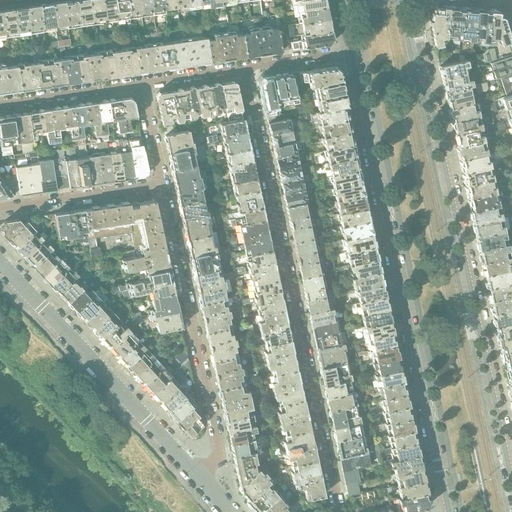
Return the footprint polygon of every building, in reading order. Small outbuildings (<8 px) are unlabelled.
[(80,27),(91,25),(87,0),(79,0),(76,1),(80,27)] [(104,23),(101,0),(87,0),(91,25),(104,23)] [(101,0),(104,23),(116,21),(113,0),(101,0)] [(113,0),(116,21),(129,19),(126,0),(113,0)] [(141,17),(138,0),(126,0),(129,19),(141,17)] [(138,0),(141,17),(153,16),(150,0),(138,0)] [(150,0),(153,16),(164,14),(162,0),(150,0)] [(177,12),(174,0),(162,0),(164,14),(172,13),(174,24),(173,24),(174,30),(180,30),(177,12)] [(188,10),(186,0),(174,0),(177,12),(188,10)] [(186,0),(188,10),(200,9),(198,0),(186,0)] [(212,7),(211,0),(198,0),(200,9),(212,7)] [(325,8),(323,0),(292,0),(294,5),(296,5),(297,12),(299,11),(325,8)] [(67,29),(80,27),(76,1),(63,2),(67,29)] [(55,30),(67,29),(63,2),(51,4),(55,30)] [(55,30),(51,4),(39,6),(42,32),(55,30)] [(42,32),(39,6),(26,8),(30,34),(42,32)] [(460,38),(462,10),(456,9),(454,7),(450,7),(448,9),(445,38),(445,37),(453,37),(453,43),(454,45),(459,45),(460,38)] [(18,36),(30,34),(26,8),(14,10),(18,36)] [(327,19),(325,8),(299,11),(300,18),(296,18),(297,23),(297,24),(327,19)] [(445,38),(448,9),(442,8),(442,9),(438,8),(436,9),(434,11),(433,12),(432,14),(431,15),(431,17),(431,19),(431,21),(430,22),(430,24),(430,26),(434,47),(441,45),(439,39),(445,38)] [(473,41),(475,11),(470,10),(468,8),(464,8),(462,10),(460,38),(467,39),(467,41),(473,41)] [(480,46),(486,46),(489,12),(484,11),(482,9),(477,9),(475,11),(473,41),(473,39),(481,40),(480,46)] [(6,38),(18,36),(14,10),(2,12),(6,38)] [(489,12),(486,46),(487,47),(498,46),(498,45),(509,42),(501,16),(497,15),(498,13),(496,10),(491,10),(489,12)] [(281,51),(279,38),(278,38),(277,30),(277,29),(269,30),(269,28),(269,26),(260,27),(260,23),(261,22),(260,17),(257,18),(262,54),(281,51)] [(255,55),(262,54),(257,18),(253,18),(254,24),(255,24),(255,28),(248,29),(240,30),(241,34),(244,56),(255,55)] [(330,31),(327,19),(297,24),(297,23),(280,25),(276,26),(277,29),(277,30),(279,30),(279,31),(287,30),(288,37),(301,35),(302,36),(330,31)] [(226,59),(244,56),(241,34),(234,35),(233,31),(222,33),(226,59)] [(330,31),(302,36),(302,41),(300,41),(290,42),(292,49),(328,44),(331,39),(330,31)] [(209,62),(226,59),(222,33),(212,34),(212,39),(206,40),(205,37),(209,62)] [(279,38),(281,51),(288,50),(286,36),(279,38)] [(209,62),(205,37),(187,40),(191,64),(209,62)] [(173,67),(191,64),(187,40),(169,42),(173,67)] [(173,67),(169,42),(134,48),(138,72),(145,71),(173,67)] [(126,74),(138,72),(134,48),(134,46),(123,48),(123,50),(117,51),(119,62),(124,62),(126,74)] [(108,77),(126,74),(124,62),(119,62),(117,51),(116,51),(116,48),(104,50),(108,77)] [(96,78),(108,77),(104,50),(93,52),(93,54),(87,55),(89,67),(95,66),(96,78)] [(49,85),(45,59),(34,60),(33,61),(32,51),(29,51),(27,52),(28,58),(27,59),(27,62),(28,61),(30,75),(36,75),(38,87),(49,85)] [(89,67),(87,55),(87,53),(75,55),(79,81),(96,78),(95,66),(89,67)] [(67,83),(79,81),(75,55),(62,57),(63,59),(58,60),(59,71),(65,70),(67,83)] [(493,72),(511,65),(511,56),(491,64),(488,65),(490,72),(492,71),(493,72)] [(49,85),(67,83),(65,70),(59,71),(58,60),(57,60),(57,57),(45,59),(49,85)] [(441,79),(466,74),(465,68),(468,67),(466,60),(457,62),(438,66),(441,79)] [(20,90),(38,87),(36,75),(30,75),(28,61),(27,62),(16,63),(16,66),(20,90)] [(0,80),(2,92),(20,90),(16,66),(3,68),(3,64),(0,64),(0,80)] [(511,74),(511,65),(493,72),(489,73),(481,75),(483,82),(485,82),(485,83),(487,82),(486,82),(495,79),(499,78),(511,74)] [(313,87),(340,82),(338,71),(333,67),(298,73),(300,82),(307,81),(309,88),(313,87)] [(300,82),(298,73),(289,74),(291,87),(294,86),(300,84),(300,82)] [(297,102),(294,86),(291,87),(289,74),(270,77),(276,107),(297,102)] [(441,79),(444,91),(468,86),(472,85),(471,80),(468,81),(466,74),(441,79)] [(511,92),(511,74),(499,78),(504,95),(511,92)] [(276,107),(270,77),(262,78),(259,82),(270,135),(290,131),(288,119),(279,120),(278,114),(279,114),(278,108),(276,109),(276,107)] [(343,94),(340,82),(313,87),(315,99),(343,94)] [(449,109),(475,103),(478,102),(476,94),(477,94),(478,92),(485,91),(487,88),(486,86),(485,83),(485,82),(483,82),(473,85),(474,90),(469,91),(468,86),(444,91),(445,95),(446,96),(447,101),(447,103),(447,104),(447,105),(447,106),(449,108),(449,109)] [(219,84),(224,109),(225,108),(232,106),(233,113),(240,112),(235,86),(230,83),(219,84)] [(224,109),(219,84),(205,86),(210,111),(212,111),(213,115),(219,114),(219,110),(224,109)] [(207,112),(210,111),(205,86),(193,88),(198,113),(200,113),(201,117),(206,116),(207,112)] [(194,114),(198,113),(193,88),(180,90),(187,118),(188,118),(189,120),(194,119),(194,114)] [(187,118),(180,90),(167,92),(173,119),(175,119),(176,123),(182,122),(182,119),(187,118)] [(169,120),(173,119),(167,92),(159,93),(156,98),(162,126),(163,130),(172,128),(170,122),(169,120)] [(346,107),(343,94),(315,99),(318,112),(344,107),(346,107)] [(119,99),(125,139),(126,139),(125,133),(131,132),(128,119),(136,118),(132,101),(127,98),(119,99)] [(123,139),(125,139),(119,99),(107,101),(111,127),(111,122),(116,121),(118,134),(122,133),(123,139)] [(111,127),(107,101),(96,103),(101,136),(102,140),(106,140),(105,136),(107,135),(106,128),(111,127)] [(101,136),(96,103),(84,104),(88,132),(87,126),(92,125),(94,137),(101,136)] [(451,117),(452,121),(480,115),(478,109),(477,109),(475,103),(449,109),(448,111),(449,115),(451,117)] [(83,133),(88,132),(84,104),(72,106),(78,146),(84,145),(90,144),(89,143),(84,144),(83,133)] [(72,147),(73,146),(74,146),(78,146),(72,106),(60,108),(63,129),(69,128),(71,139),(72,147)] [(319,125),(346,120),(348,117),(347,113),(344,111),(344,107),(318,112),(316,113),(317,119),(318,118),(319,125)] [(58,129),(63,129),(60,108),(48,110),(53,143),(54,149),(56,149),(55,146),(58,145),(58,143),(60,143),(60,142),(58,129)] [(53,143),(48,110),(36,111),(39,133),(45,132),(47,145),(49,144),(50,149),(54,149),(53,143)] [(35,133),(39,133),(36,111),(25,113),(29,141),(31,140),(31,138),(35,137),(35,135),(35,133)] [(29,141),(25,113),(11,115),(15,143),(29,141)] [(0,145),(15,143),(11,115),(0,116),(0,132),(1,137),(0,137),(0,145)] [(455,134),(482,128),(481,122),(479,122),(478,116),(480,115),(452,121),(451,124),(452,128),(454,130),(455,134)] [(233,133),(244,131),(243,126),(242,119),(218,124),(222,141),(235,138),(233,133)] [(320,131),(322,138),(349,132),(351,130),(349,125),(347,124),(346,120),(319,125),(317,126),(318,132),(320,131)] [(504,129),(502,121),(495,124),(497,132),(504,129)] [(457,147),(485,140),(484,134),(482,135),(480,129),(482,128),(455,134),(453,136),(454,141),(457,142),(457,147)] [(173,133),(164,135),(167,152),(171,170),(195,165),(192,153),(194,153),(198,152),(197,147),(196,140),(190,142),(187,130),(178,132),(173,133)] [(248,148),(244,131),(233,133),(235,138),(222,141),(225,153),(248,148)] [(273,147),(293,143),(302,141),(301,135),(292,137),(290,131),(270,135),(273,147)] [(324,150),(352,145),(353,143),(352,138),(350,137),(349,132),(322,138),(320,138),(321,145),(323,145),(324,150)] [(129,147),(135,178),(144,176),(147,172),(139,137),(128,138),(129,147)] [(459,155),(460,160),(488,153),(487,147),(485,147),(483,141),(485,141),(485,140),(457,147),(456,149),(457,153),(459,155)] [(107,148),(106,141),(96,143),(97,149),(107,148)] [(296,154),(293,143),(273,147),(275,159),(296,154)] [(84,145),(78,146),(74,146),(73,146),(75,156),(75,157),(79,186),(90,184),(86,157),(84,145)] [(327,164),(354,158),(356,156),(355,151),(353,149),(352,145),(324,150),(325,151),(322,152),(324,158),(326,158),(327,164)] [(65,157),(75,156),(73,146),(72,147),(63,148),(65,157)] [(124,179),(135,178),(129,147),(121,149),(119,152),(120,152),(124,179)] [(251,160),(248,148),(225,153),(228,170),(241,168),(240,162),(251,160)] [(41,192),(68,188),(64,158),(64,157),(63,149),(56,150),(58,158),(38,161),(41,179),(39,180),(41,192)] [(41,179),(38,161),(37,161),(38,163),(29,165),(29,162),(30,162),(30,158),(37,156),(36,152),(25,153),(31,193),(41,192),(39,180),(41,179)] [(124,179),(120,152),(119,152),(109,154),(113,181),(124,179)] [(31,193),(25,153),(24,153),(25,158),(14,160),(15,168),(15,170),(16,174),(16,176),(17,185),(19,195),(31,193)] [(463,173),(495,165),(494,161),(492,162),(492,164),(491,164),(490,160),(488,160),(486,154),(488,153),(460,160),(459,162),(460,166),(462,167),(461,169),(462,172),(463,173)] [(102,183),(113,181),(109,154),(98,156),(102,183)] [(298,166),(296,154),(275,159),(277,171),(298,166)] [(102,183),(98,156),(86,157),(90,184),(102,183)] [(68,188),(79,186),(75,157),(64,158),(68,188)] [(328,170),(330,176),(357,171),(359,168),(358,164),(355,162),(354,158),(327,164),(325,164),(326,170),(328,170)] [(254,178),(251,160),(240,162),(241,168),(228,170),(231,182),(254,178)] [(171,170),(179,205),(202,200),(200,188),(205,187),(203,175),(201,176),(197,177),(195,165),(171,170)] [(465,185),(466,186),(492,179),(498,178),(497,174),(494,174),(495,176),(494,177),(493,173),(490,174),(489,167),(495,165),(463,173),(462,175),(463,179),(465,180),(464,182),(465,185)] [(301,178),(298,166),(277,171),(280,182),(301,178)] [(332,189),(360,183),(361,181),(360,176),(358,175),(357,171),(330,176),(328,177),(329,183),(331,183),(332,189)] [(257,190),(254,178),(231,182),(234,199),(247,196),(246,192),(257,190)] [(303,190),(301,178),(280,182),(283,194),(303,190)] [(511,189),(510,185),(506,186),(506,185),(497,187),(497,190),(496,190),(496,189),(495,185),(493,186),(492,179),(466,186),(464,188),(465,192),(468,193),(467,195),(468,198),(469,199),(494,193),(501,191),(507,190),(511,189)] [(360,183),(332,189),(330,189),(332,196),(334,195),(335,202),(362,196),(364,194),(363,189),(361,188),(360,183)] [(0,197),(11,196),(10,192),(4,184),(0,186),(0,197)] [(261,207),(257,190),(246,192),(247,196),(234,199),(237,212),(261,207)] [(306,202),(303,190),(283,194),(285,206),(306,202)] [(470,207),(470,211),(496,206),(504,204),(508,203),(507,198),(503,199),(503,200),(500,200),(498,200),(498,199),(496,199),(494,193),(469,199),(467,201),(468,205),(470,206),(470,207)] [(338,214),(365,209),(367,206),(366,202),(363,200),(362,196),(335,202),(333,202),(334,208),(337,208),(338,214)] [(129,233),(134,250),(137,250),(162,244),(153,200),(136,204),(137,206),(128,208),(127,203),(82,210),(87,242),(88,251),(100,250),(98,239),(88,241),(88,239),(129,233)] [(186,239),(210,234),(207,223),(213,222),(210,210),(205,211),(202,200),(179,205),(186,239)] [(285,206),(290,228),(297,227),(297,224),(301,223),(300,220),(309,218),(309,216),(310,216),(309,210),(308,210),(306,202),(285,206)] [(499,219),(496,206),(470,211),(469,211),(472,225),(499,219)] [(263,219),(261,207),(237,212),(233,213),(235,219),(229,220),(230,227),(238,225),(237,225),(263,219)] [(339,220),(341,227),(368,221),(369,219),(368,214),(366,213),(365,209),(338,214),(336,214),(337,220),(339,220)] [(87,242),(82,210),(64,212),(67,225),(72,224),(74,236),(75,243),(87,242)] [(57,238),(74,236),(72,224),(67,225),(64,212),(54,214),(56,230),(57,238)] [(293,242),(313,237),(312,230),(313,229),(312,224),(310,224),(309,218),(300,220),(301,223),(297,224),(297,227),(290,228),(293,242)] [(266,232),(263,219),(237,225),(238,225),(241,243),(253,241),(252,235),(266,232)] [(502,232),(499,219),(472,225),(475,238),(502,232)] [(0,233),(6,240),(22,225),(17,220),(8,221),(4,221),(2,223),(5,226),(0,230),(0,233)] [(26,221),(22,225),(6,240),(10,245),(13,245),(16,248),(35,231),(26,221)] [(344,240),(370,234),(372,232),(371,227),(369,226),(368,221),(341,227),(339,227),(339,229),(340,233),(342,232),(344,240)] [(24,257),(43,240),(43,239),(46,236),(43,232),(40,235),(35,231),(16,248),(15,250),(18,254),(21,254),(24,257)] [(270,250),(266,232),(252,235),(253,241),(241,243),(244,255),(245,255),(270,250)] [(505,244),(502,232),(475,238),(478,251),(479,250),(505,245),(505,244)] [(186,239),(193,274),(217,269),(214,258),(220,256),(219,252),(223,251),(222,249),(219,250),(218,244),(215,233),(210,234),(186,239)] [(346,253),(373,247),(375,244),(374,240),(371,238),(370,234),(344,240),(341,240),(342,246),(345,245),(346,253)] [(236,244),(235,237),(227,239),(228,245),(236,244)] [(308,255),(315,253),(314,251),(318,250),(316,245),(315,246),(313,237),(293,242),(297,264),(305,262),(304,259),(309,258),(308,255)] [(30,263),(33,266),(52,248),(43,240),(24,257),(24,260),(27,263),(30,263)] [(480,261),(482,263),(509,257),(507,244),(507,243),(505,244),(505,245),(479,250),(480,254),(479,257),(480,261)] [(168,268),(162,244),(137,250),(134,250),(132,251),(134,257),(118,260),(119,264),(118,264),(113,265),(112,266),(111,263),(108,264),(108,267),(107,267),(108,268),(113,267),(114,269),(120,268),(121,272),(141,268),(142,274),(168,268)] [(349,265),(376,259),(377,257),(377,255),(376,253),(374,251),(373,247),(346,253),(344,253),(345,259),(347,258),(349,265)] [(40,276),(59,259),(50,250),(52,249),(52,248),(33,266),(31,267),(40,276)] [(272,262),(270,250),(245,255),(246,261),(247,261),(248,266),(246,267),(248,272),(259,270),(258,265),(272,262)] [(297,264),(300,278),(321,273),(319,265),(321,265),(319,259),(316,260),(315,253),(308,255),(309,258),(304,259),(305,262),(297,264)] [(70,266),(77,259),(75,256),(67,263),(70,266)] [(511,268),(509,257),(482,263),(483,267),(482,269),(482,272),(483,274),(485,276),(511,269),(511,268)] [(40,276),(49,285),(68,267),(59,258),(59,259),(40,276)] [(352,278),(379,272),(380,270),(379,265),(377,264),(376,259),(349,265),(347,266),(348,271),(350,270),(352,278)] [(276,280),(272,262),(258,265),(259,270),(248,272),(248,273),(249,273),(251,278),(252,285),(276,280)] [(59,293),(78,275),(69,266),(68,267),(49,285),(53,290),(56,290),(59,293)] [(172,292),(168,268),(142,274),(144,281),(124,285),(124,286),(118,288),(119,291),(120,294),(121,294),(124,299),(130,298),(129,295),(146,292),(147,297),(172,292)] [(208,285),(223,282),(223,281),(223,280),(221,281),(218,269),(217,270),(217,269),(193,274),(197,293),(209,290),(208,285)] [(485,287),(487,288),(511,282),(511,269),(485,276),(485,280),(484,282),(485,287)] [(353,284),(354,290),(381,285),(382,283),(382,280),(381,278),(380,277),(379,272),(352,278),(349,278),(350,284),(353,284)] [(315,289),(323,287),(325,286),(324,281),(322,281),(321,273),(300,278),(304,297),(311,296),(311,293),(315,292),(315,289)] [(64,299),(67,302),(86,284),(78,275),(59,293),(59,295),(60,297),(62,299),(64,299)] [(265,295),(279,292),(278,287),(276,280),(252,285),(255,296),(253,297),(253,298),(251,298),(239,300),(240,305),(241,305),(241,307),(248,305),(249,306),(255,304),(266,301),(265,295)] [(197,293),(200,304),(225,299),(223,293),(225,292),(223,282),(208,285),(209,290),(197,293)] [(490,302),(511,296),(511,282),(487,288),(488,292),(487,295),(488,299),(490,301),(490,302)] [(73,308),(76,311),(94,294),(86,284),(67,302),(67,305),(70,308),(73,308)] [(358,302),(384,297),(386,295),(385,290),(382,289),(381,285),(354,290),(354,291),(355,290),(358,302)] [(304,297),(308,313),(327,309),(325,301),(327,301),(325,295),(323,287),(315,289),(315,292),(311,293),(311,296),(304,297)] [(180,327),(172,292),(147,297),(147,298),(149,297),(152,309),(146,310),(149,321),(155,320),(157,332),(166,330),(180,327)] [(283,310),(279,292),(265,295),(266,301),(255,304),(256,309),(255,309),(256,315),(257,315),(283,310)] [(84,320),(103,303),(94,294),(76,311),(75,314),(78,317),(81,317),(84,320)] [(493,314),(493,315),(511,310),(511,296),(490,302),(491,305),(490,307),(490,310),(491,312),(493,314)] [(359,306),(361,315),(387,309),(388,307),(388,305),(387,303),(385,301),(384,297),(358,302),(358,303),(354,304),(355,307),(359,306)] [(216,314),(228,312),(226,304),(224,305),(223,299),(225,299),(200,304),(200,306),(201,310),(201,311),(204,323),(217,320),(216,314)] [(93,329),(111,312),(103,303),(84,320),(84,323),(85,325),(86,325),(88,326),(90,326),(93,329)] [(310,325),(335,320),(332,308),(327,309),(308,313),(310,325)] [(98,335),(101,338),(120,321),(120,322),(133,310),(132,309),(128,312),(116,317),(111,312),(93,329),(92,332),(95,335),(98,335)] [(363,327),(389,321),(390,319),(390,317),(389,315),(387,313),(387,309),(361,315),(363,327)] [(271,325),(285,322),(283,310),(257,315),(259,321),(257,322),(260,334),(272,331),(271,325)] [(492,318),(494,327),(511,323),(511,310),(493,315),(493,318),(492,318)] [(204,323),(206,332),(230,327),(227,316),(229,316),(228,312),(216,314),(217,320),(204,323)] [(310,325),(315,349),(343,343),(343,344),(349,342),(347,333),(348,332),(348,331),(352,329),(349,317),(343,318),(346,331),(338,332),(336,320),(335,320),(310,325)] [(110,348),(129,331),(120,322),(120,321),(101,338),(101,341),(104,344),(107,344),(110,348)] [(366,339),(392,334),(393,331),(392,327),(390,325),(389,321),(363,327),(360,328),(361,332),(365,333),(366,339)] [(289,340),(285,322),(271,325),(272,331),(260,334),(261,339),(263,339),(264,340),(265,345),(289,340)] [(511,323),(494,327),(497,340),(511,336),(511,323)] [(222,342),(234,339),(234,338),(232,339),(230,327),(206,332),(210,351),(223,348),(222,342)] [(115,354),(118,356),(137,340),(129,331),(110,348),(110,350),(111,352),(113,353),(115,354)] [(368,345),(370,351),(394,346),(395,344),(395,341),(394,339),(392,338),(392,334),(366,339),(367,345),(368,345)] [(501,352),(511,349),(511,336),(497,340),(498,346),(500,347),(501,352)] [(210,351),(212,362),(236,357),(234,346),(233,345),(235,345),(234,339),(222,342),(223,348),(210,351)] [(126,366),(145,349),(137,340),(118,356),(118,359),(121,363),(124,363),(126,366)] [(277,355),(292,352),(289,340),(265,345),(266,351),(263,351),(266,365),(279,362),(277,355)] [(315,349),(319,368),(347,362),(345,350),(343,344),(343,343),(315,349)] [(371,363),(397,358),(398,356),(397,351),(395,350),(394,346),(370,351),(369,351),(370,357),(371,357),(372,363),(371,363)] [(187,358),(184,347),(173,357),(181,364),(187,358)] [(132,372),(135,375),(154,357),(150,353),(150,354),(145,349),(126,366),(126,369),(129,372),(132,372)] [(503,360),(504,365),(511,362),(511,349),(501,352),(500,354),(501,358),(503,360)] [(296,370),(292,352),(277,355),(279,362),(266,365),(267,371),(270,370),(271,375),(296,370)] [(143,384),(162,367),(154,357),(135,375),(135,377),(136,379),(136,380),(138,381),(141,381),(143,384)] [(212,362),(216,379),(229,376),(228,372),(240,369),(240,368),(240,367),(238,367),(236,357),(212,362)] [(374,375),(399,370),(401,368),(400,363),(398,362),(397,358),(371,363),(373,369),(374,369),(375,375),(374,375)] [(350,374),(347,362),(319,368),(323,386),(337,382),(336,377),(350,374)] [(505,378),(507,377),(511,375),(511,362),(504,365),(505,369),(503,371),(505,378)] [(152,393),(171,376),(162,367),(143,384),(143,387),(146,390),(149,390),(152,393)] [(244,384),(240,369),(228,372),(229,376),(216,379),(218,391),(245,385),(245,384),(244,384)] [(269,381),(272,395),(285,392),(283,385),(298,382),(296,370),(271,375),(272,380),(269,381)] [(399,370),(374,375),(375,381),(376,380),(378,387),(402,382),(403,380),(403,378),(402,376),(400,374),(399,370)] [(181,384),(190,375),(191,375),(190,372),(179,382),(181,384)] [(326,398),(353,392),(350,376),(350,374),(336,377),(337,382),(323,386),(326,398)] [(157,399),(160,402),(179,385),(171,376),(152,393),(151,396),(154,399),(157,399)] [(302,401),(298,382),(283,385),(285,392),(272,395),(273,400),(276,399),(278,406),(302,401)] [(380,399),(405,394),(406,392),(405,388),(403,386),(402,382),(378,387),(377,387),(378,393),(379,393),(380,399)] [(166,408),(168,412),(187,395),(188,394),(179,385),(160,402),(160,405),(161,407),(163,408),(166,408)] [(221,402),(222,408),(237,405),(235,399),(248,396),(255,395),(254,393),(250,394),(248,395),(247,392),(247,390),(246,390),(245,385),(218,391),(220,397),(221,402)] [(327,405),(329,411),(356,405),(355,400),(353,400),(351,392),(353,392),(326,398),(326,401),(327,405)] [(383,411),(407,406),(409,404),(408,400),(405,398),(405,394),(380,399),(379,399),(381,405),(383,411)] [(177,421),(195,404),(187,395),(168,412),(168,414),(171,418),(174,418),(177,421)] [(225,421),(250,415),(248,410),(251,409),(249,398),(250,397),(251,398),(255,397),(255,395),(248,396),(235,399),(237,405),(222,408),(225,421)] [(305,412),(302,401),(278,406),(277,406),(278,413),(275,413),(277,424),(291,421),(290,415),(305,412)] [(196,403),(195,404),(177,421),(175,422),(189,437),(192,438),(195,435),(196,432),(195,431),(201,425),(201,423),(200,422),(196,403)] [(345,419),(358,416),(357,417),(356,413),(354,405),(356,405),(329,411),(332,428),(347,425),(345,419)] [(386,423),(410,419),(411,417),(411,414),(410,412),(408,411),(407,406),(383,411),(382,412),(383,418),(384,417),(386,423)] [(308,430),(305,412),(290,415),(291,421),(277,424),(279,429),(282,429),(284,435),(295,432),(308,430)] [(225,421),(227,433),(255,427),(252,415),(250,415),(225,421)] [(361,430),(358,416),(345,419),(347,425),(332,428),(335,440),(362,434),(361,430)] [(388,435),(412,431),(414,428),(413,424),(411,423),(410,419),(385,423),(386,429),(387,429),(388,435)] [(230,444),(257,438),(256,432),(255,427),(227,433),(230,444)] [(298,445),(311,442),(308,430),(295,432),(284,435),(285,441),(283,442),(284,446),(278,447),(278,449),(279,454),(279,455),(285,454),(299,451),(298,445)] [(390,448),(415,443),(417,441),(416,436),(413,435),(412,431),(388,435),(387,435),(388,441),(389,441),(390,448)] [(365,446),(362,434),(335,440),(339,459),(366,453),(365,446)] [(230,444),(232,456),(257,451),(260,450),(258,445),(257,438),(230,444)] [(315,460),(311,442),(298,445),(299,451),(285,454),(287,459),(289,459),(290,465),(315,460)] [(391,460),(418,455),(419,453),(419,451),(419,450),(418,448),(416,447),(415,443),(390,448),(378,450),(379,456),(390,453),(391,460)] [(239,486),(258,470),(257,469),(255,471),(253,463),(255,462),(255,461),(257,460),(258,457),(257,451),(232,456),(239,486)] [(339,459),(341,471),(356,468),(369,465),(367,457),(376,455),(375,451),(366,453),(339,459)] [(394,474),(420,469),(422,466),(422,464),(420,461),(419,460),(418,455),(391,460),(388,460),(390,467),(392,466),(394,474)] [(318,472),(315,460),(290,465),(292,471),(290,472),(293,484),(295,483),(306,481),(304,475),(318,472)] [(356,468),(341,471),(344,484),(357,482),(359,481),(356,468)] [(397,486),(423,481),(424,479),(424,476),(423,474),(421,473),(420,469),(394,474),(397,486)] [(245,502),(265,485),(270,480),(266,476),(267,476),(263,471),(261,473),(258,470),(239,486),(240,493),(241,493),(241,495),(244,496),(246,498),(246,501),(245,501),(245,502)] [(306,481),(295,483),(297,489),(303,488),(305,499),(323,496),(319,479),(318,472),(304,475),(306,481)] [(397,486),(399,498),(424,492),(424,493),(426,493),(427,491),(427,489),(427,488),(426,486),(424,485),(423,481),(397,486)] [(357,482),(344,484),(347,496),(359,494),(357,482)] [(284,511),(286,510),(283,506),(284,504),(281,500),(282,499),(275,490),(274,491),(270,487),(268,488),(265,485),(245,502),(254,511),(284,511)] [(402,511),(405,511),(414,511),(414,510),(427,507),(428,505),(429,503),(428,501),(427,499),(425,498),(424,493),(424,492),(399,498),(395,499),(397,511),(402,511)]
